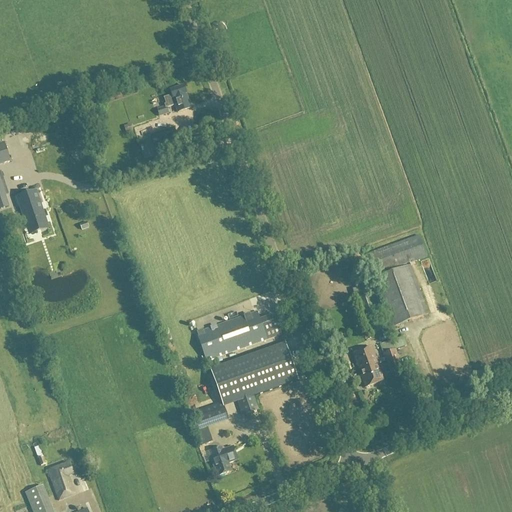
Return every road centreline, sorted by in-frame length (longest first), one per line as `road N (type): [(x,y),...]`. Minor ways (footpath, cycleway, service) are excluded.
road 1 (unclassified): [(350,467),(182,0)]
road 2 (unclassified): [(361,463),(511,400)]
